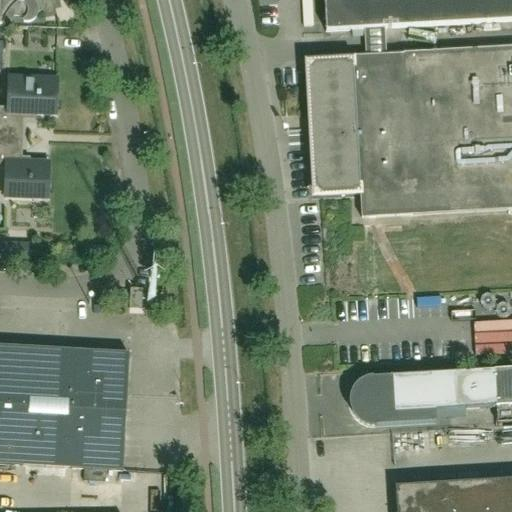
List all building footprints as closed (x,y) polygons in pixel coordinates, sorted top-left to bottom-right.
[(0,0),(0,24),(3,25),(2,26),(12,27),(14,19),(25,20),(23,22),(20,23),(24,25),(29,25),(34,23),(38,18),(38,17),(42,13),(44,9),(44,3),(43,1),(43,0),(0,0)] [(312,65),(308,70),(315,193),(319,197),(360,195),(360,200),(361,220),(511,211),(511,50),(386,58),(384,31),(421,29),(511,23),(511,0),(324,0),(326,34),(364,32),(366,58),(353,59),(353,63),(312,65)] [(0,168),(6,168),(5,198),(47,200),(48,165),(18,163),(19,116),(56,117),(57,80),(9,78),(8,110),(0,109),(0,168)] [(350,241),(350,270),(361,269),(361,293),(399,293),(399,242),(367,243),(367,241),(350,241)] [(31,248),(0,246),(0,260),(30,262),(31,248)] [(142,292),(130,291),(129,311),(141,312),(142,292)] [(105,484),(106,473),(123,474),(130,357),(0,349),(0,466),(84,471),(83,483),(105,484)] [(511,370),(492,372),(495,409),(511,408),(511,370)] [(351,398),(350,403),(350,407),(352,412),(354,417),(357,421),(361,424),(366,426),(370,427),(375,428),(436,425),(435,413),(495,409),(492,372),(393,378),(388,379),(372,380),(368,380),(363,382),(359,385),(355,389),(353,393),(351,398)] [(494,451),(494,466),(507,465),(507,451),(494,451)] [(474,470),(474,453),(458,453),(458,470),(474,470)] [(395,490),(396,511),(511,511),(511,482),(463,486),(395,490)]
